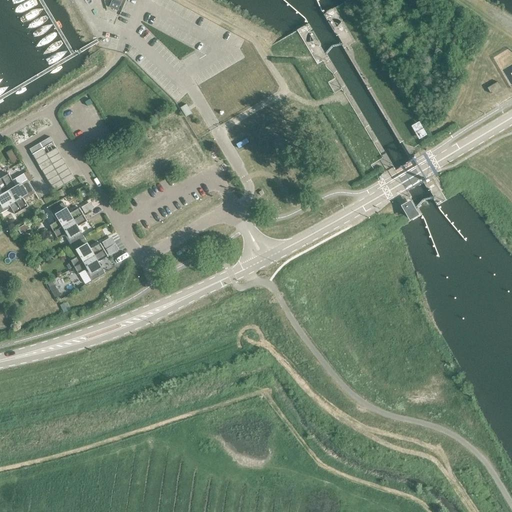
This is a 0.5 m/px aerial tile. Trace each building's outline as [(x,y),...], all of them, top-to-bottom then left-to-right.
[(501,88),(498,82),(487,88),(491,94),(501,88)] [(419,124),(414,127),(420,138),(426,135),(419,124)] [(50,138),(40,144),(43,149),(53,143),(50,138)] [(40,144),(30,150),(33,155),(43,149),(40,144)] [(59,153),(56,148),(46,154),(49,159),(59,153)] [(46,154),(43,149),(33,155),(36,160),(46,154)] [(62,158),(59,153),(49,159),(52,165),(62,158)] [(49,159),(46,154),(36,160),(39,165),(49,159)] [(65,164),(62,158),(52,165),(55,170),(65,164)] [(52,165),(49,159),(39,165),(42,171),(52,165)] [(69,169),(65,164),(55,170),(58,175),(69,169)] [(55,170),(52,165),(42,171),(45,176),(55,170)] [(72,174),(69,169),(58,175),(61,180),(72,174)] [(58,175),(55,170),(45,176),(48,181),(58,175)] [(9,174),(2,178),(21,211),(28,207),(24,200),(35,193),(27,180),(16,187),(9,174)] [(75,179),(72,174),(61,180),(64,185),(75,179)] [(61,180),(58,175),(48,181),(51,186),(61,180)] [(21,211),(2,178),(0,179),(0,214),(11,208),(15,215),(21,211)] [(64,185),(61,180),(51,186),(54,191),(64,185)] [(70,214),(63,203),(50,210),(57,222),(50,226),(54,232),(83,215),(79,208),(70,214)] [(410,203),(404,206),(411,218),(417,215),(410,203)] [(87,222),(83,215),(54,232),(58,239),(65,235),(71,246),(84,238),(78,227),(87,222)] [(91,249),(84,238),(71,246),(77,257),(70,261),(74,268),(104,250),(100,244),(91,249)] [(108,257),(104,250),(74,268),(78,274),(85,270),(92,282),(105,274),(99,263),(108,257)]
